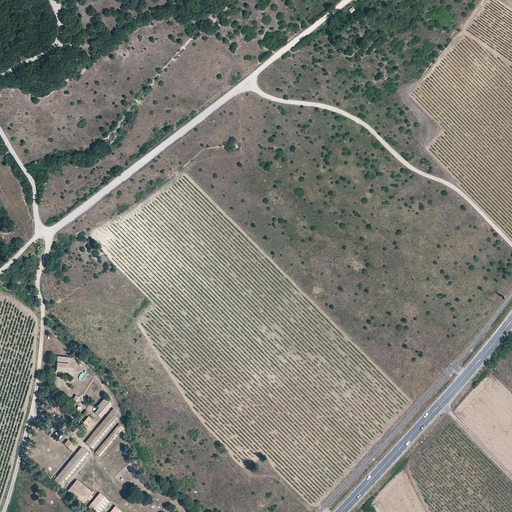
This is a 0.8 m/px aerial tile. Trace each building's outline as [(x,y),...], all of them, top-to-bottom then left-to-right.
[(74,373),(76,360),(74,359),(73,358),(57,356),(56,370),(65,371),(65,372),(74,373)] [(95,412),(102,418),(112,406),(103,399),(98,406),(99,407),(95,412)] [(88,445),(117,411),(113,408),(85,443),(88,445)] [(94,422),(88,416),(82,423),(89,429),(94,422)] [(89,429),(82,423),(80,426),(86,432),(89,429)] [(98,455),(121,427),(121,425),(119,424),(95,453),(98,455)] [(75,445),(68,440),(64,444),(66,445),(71,450),(75,445)] [(58,482),(85,450),(82,446),(54,479),(58,482)] [(91,494),(92,492),(76,479),(67,490),(83,503),(87,498),(91,494)] [(94,511),(106,498),(100,493),(87,508),(88,509),(92,511),(94,511)]
